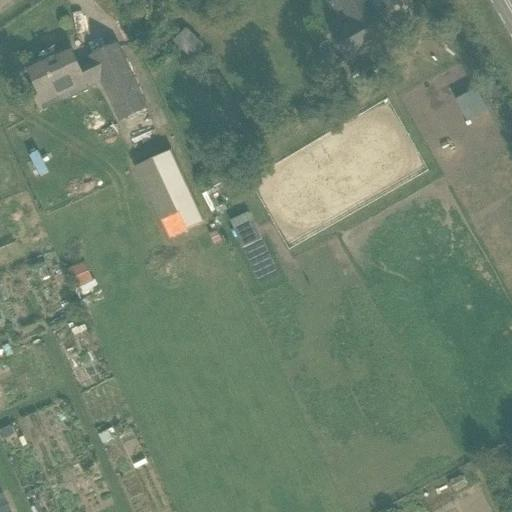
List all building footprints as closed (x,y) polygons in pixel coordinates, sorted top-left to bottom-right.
[(335,0),(333,0),(329,2),(335,13),(341,9),(335,0)] [(345,61),(392,37),(377,9),(373,11),(367,0),(337,0),(349,22),(330,32),(345,61)] [(186,28),(174,40),(191,57),(204,45),(186,28)] [(79,68),(70,49),(45,61),(44,59),(27,67),(38,91),(49,86),(57,104),(103,82),(120,120),(146,108),(125,63),(116,45),(91,56),(93,62),(79,68)] [(95,127),(101,145),(119,139),(113,121),(95,127)] [(170,152),(135,168),(168,239),(203,222),(170,152)] [(248,213),(230,222),(234,231),(253,222),(248,213)] [(75,291),(94,282),(85,262),(65,271),(75,291)] [(10,511),(2,493),(0,493),(0,511),(10,511)]
